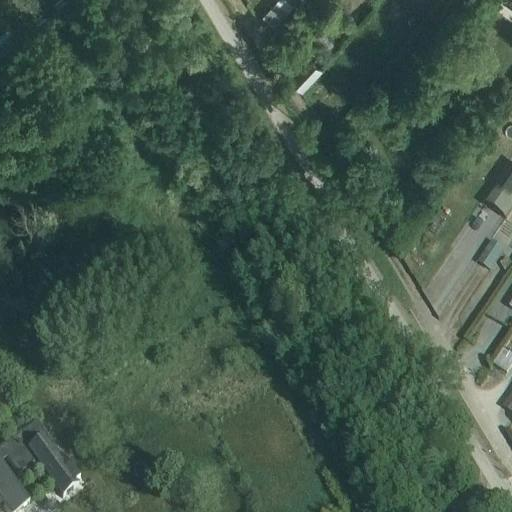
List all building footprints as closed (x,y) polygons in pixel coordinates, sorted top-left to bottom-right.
[(278,0),(263,17),(274,28),(300,0),(278,0)] [(511,0),(498,0),(511,9),(511,0)] [(309,59),(292,77),(302,92),(321,70),(309,59)] [(511,167),(485,206),(504,219),(511,208),(511,167)] [(488,221),(474,212),(456,237),(470,246),(488,221)] [(492,242),(478,263),(490,272),(504,250),(492,242)] [(502,352),(493,366),(506,374),(511,364),(511,358),(505,354),(502,352)] [(36,423),(0,449),(0,503),(6,511),(19,511),(29,505),(0,465),(7,460),(17,475),(36,462),(61,498),(76,487),(65,471),(69,469),(36,423)]
